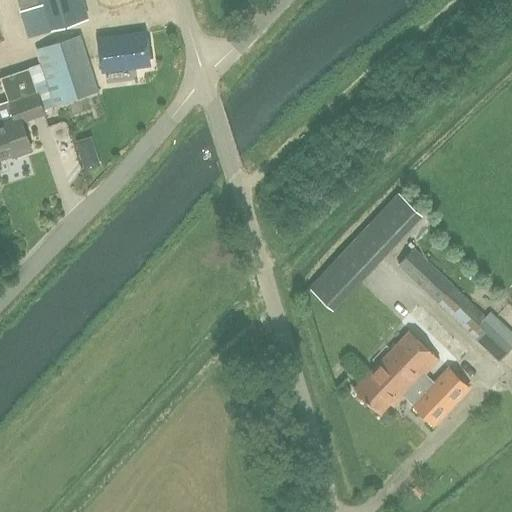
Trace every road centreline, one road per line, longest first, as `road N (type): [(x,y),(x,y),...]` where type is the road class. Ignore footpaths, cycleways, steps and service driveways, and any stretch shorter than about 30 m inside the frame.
road 1 (unclassified): [(323,511),(203,74)]
road 2 (unclassified): [(0,302),(203,74)]
road 3 (track): [(237,192),(454,0)]
road 4 (unknown): [(362,511),(470,403)]
